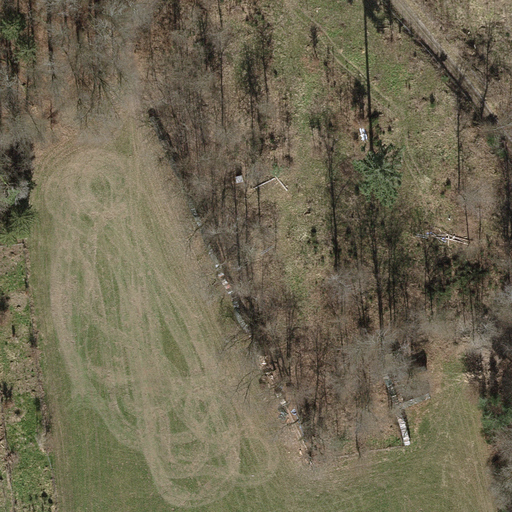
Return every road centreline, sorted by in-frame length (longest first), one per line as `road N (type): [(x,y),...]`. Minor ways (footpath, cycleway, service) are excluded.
road 1 (track): [(0,148),(57,108),(155,0)]
road 2 (track): [(511,146),(398,0)]
